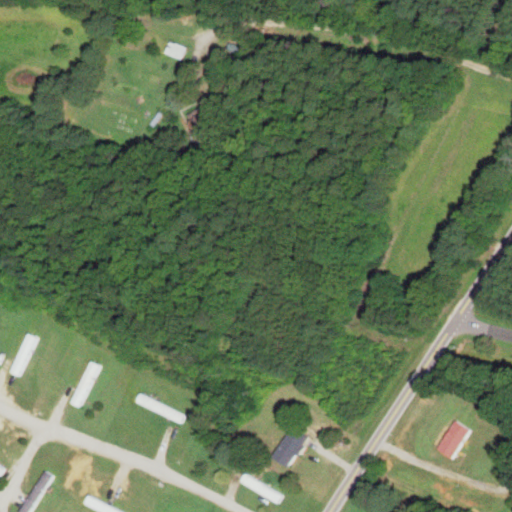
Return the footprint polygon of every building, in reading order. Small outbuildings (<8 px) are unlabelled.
[(188,60),(194,48),(176,40),(170,52),(188,60)] [(207,141),(224,131),(207,105),(191,116),(207,141)] [(42,337),(32,332),(15,372),(24,376),(42,337)] [(74,403),(85,408),(105,364),(94,359),(74,403)] [(140,403),(185,424),(189,414),(145,393),(140,403)] [(442,449),(458,460),(478,430),(462,419),(442,449)] [(278,455),(294,467),(316,438),(299,426),(278,455)] [(35,511),(59,476),(49,470),(22,511),(23,511),(35,511)] [(287,497),(250,473),(244,482),(281,506),(287,497)] [(91,505),(104,511),(127,511),(95,496),(91,505)]
